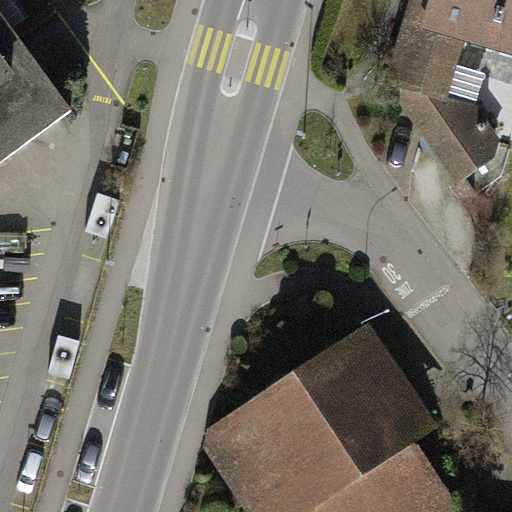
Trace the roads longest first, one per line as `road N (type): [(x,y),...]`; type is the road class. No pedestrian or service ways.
road 1 (residential): [(511,404),(390,246),(323,203),(213,174)]
road 2 (tertiary): [(120,511),(213,174)]
road 3 (tertiary): [(213,174),(257,0)]
